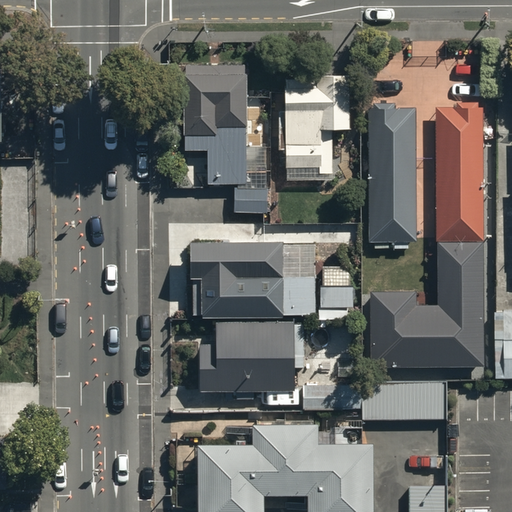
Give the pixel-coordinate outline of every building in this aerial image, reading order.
[(207,182),(244,182),(244,64),(183,65),(184,150),(207,150),(207,182)] [(348,75),(282,76),(283,166),(332,166),(332,128),(348,128),(348,75)] [(415,242),(414,107),(368,108),(369,242),(415,242)] [(483,243),(481,109),(435,109),(435,243),(483,243)] [(350,170),(331,169),(331,195),(349,196),(350,170)] [(268,188),(232,188),(232,213),(268,212),(268,188)] [(282,242),(187,243),(188,318),(314,316),(314,277),(283,278),(282,242)] [(483,243),(435,243),(436,304),(417,304),(417,291),(371,292),(371,366),(484,365),(483,243)] [(351,306),(351,266),(321,266),(321,306),(351,306)] [(511,309),(500,309),(500,379),(511,378),(511,309)] [(293,325),(216,325),(216,345),(198,345),(198,389),(293,389),(293,325)] [(445,381),(362,382),(362,406),(362,417),(446,416),(445,381)] [(362,382),(302,383),(302,407),(362,406),(362,382)] [(257,511),(258,495),(300,495),(300,511),(369,511),(369,444),(312,445),(312,424),(245,424),(245,444),(190,445),(190,511),(257,511)] [(445,511),(445,487),(408,488),(408,511),(445,511)]
